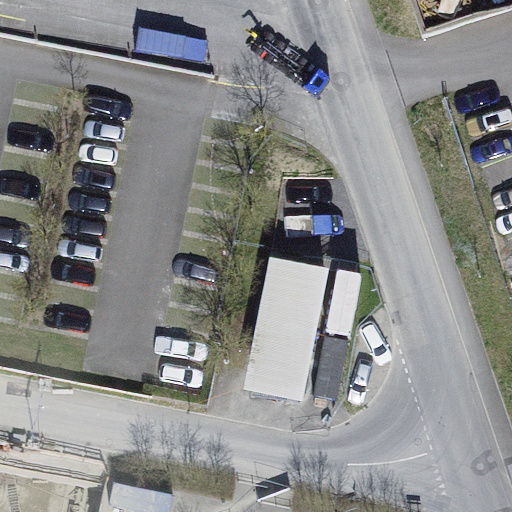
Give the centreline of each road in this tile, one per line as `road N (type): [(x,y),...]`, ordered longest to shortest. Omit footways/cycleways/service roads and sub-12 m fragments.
road 1 (residential): [(0,399),(379,472),(477,446)]
road 2 (residential): [(332,0),(477,446)]
road 3 (unknown): [(184,86),(136,349)]
road 4 (unknown): [(184,86),(0,53)]
road 5 (unknown): [(352,59),(184,86)]
